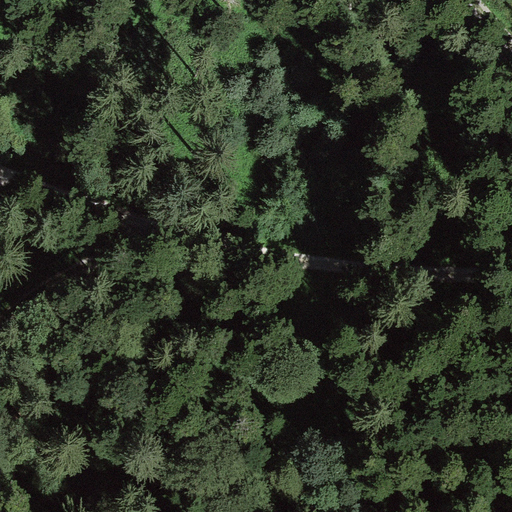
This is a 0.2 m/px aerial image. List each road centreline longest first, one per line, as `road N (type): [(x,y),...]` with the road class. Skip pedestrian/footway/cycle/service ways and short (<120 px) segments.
road 1 (track): [(511,281),(278,259),(0,171)]
road 2 (track): [(0,324),(142,218)]
